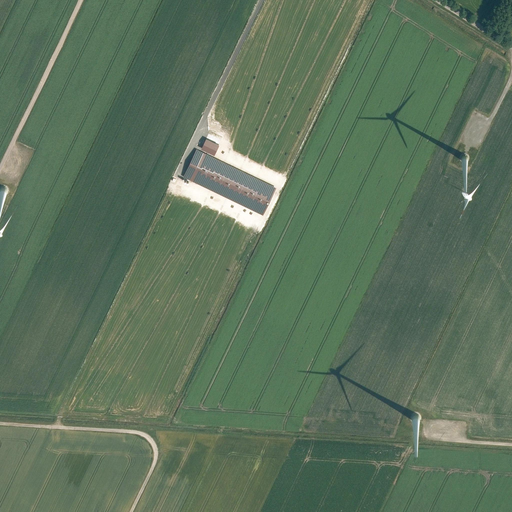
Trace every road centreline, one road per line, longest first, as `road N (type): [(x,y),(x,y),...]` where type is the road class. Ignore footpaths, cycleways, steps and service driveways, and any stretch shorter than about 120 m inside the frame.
road 1 (track): [(0,424),(147,434),(156,458),(130,511)]
road 2 (track): [(80,0),(0,165)]
